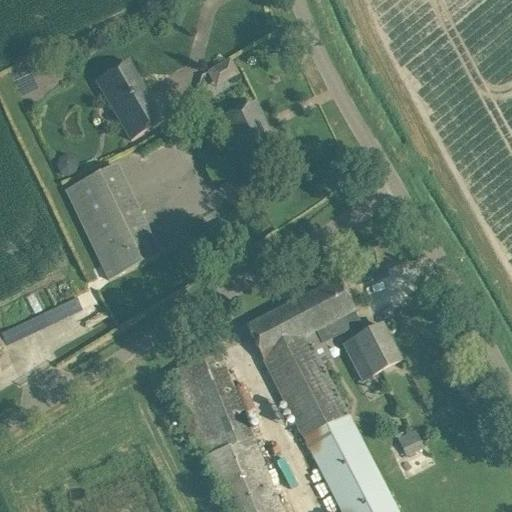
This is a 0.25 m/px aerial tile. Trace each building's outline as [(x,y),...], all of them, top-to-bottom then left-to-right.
[(228,61),(215,69),(224,84),(237,77),(228,61)] [(95,83),(131,142),(169,120),(154,95),(149,98),(128,64),(95,83)] [(277,152),(255,105),(222,121),(244,168),(277,152)] [(66,192),(109,281),(159,257),(116,167),(66,192)] [(339,280),(246,328),(341,511),(400,511),(319,356),(328,351),(318,331),(342,318),(355,312),(339,280)] [(344,346),(364,382),(400,363),(382,328),(366,336),(354,313),(355,312),(342,318),(354,341),(344,346)] [(282,511),(219,354),(165,375),(195,450),(201,448),(226,511),(282,511)] [(420,430),(400,439),(408,458),(398,462),(405,478),(435,465),(420,430)] [(172,511),(144,454),(83,485),(91,502),(70,511),(172,511)]
